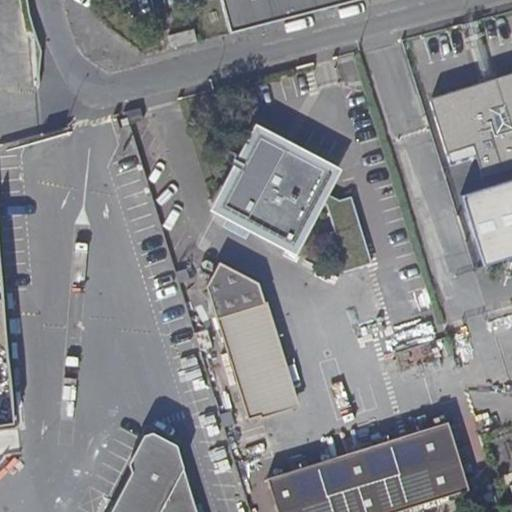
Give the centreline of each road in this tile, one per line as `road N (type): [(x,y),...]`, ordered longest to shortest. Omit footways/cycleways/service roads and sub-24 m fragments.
road 1 (residential): [(53,0),(70,61),(99,87),(463,0)]
road 2 (unknown): [(99,87),(87,144),(72,413),(38,511)]
road 3 (unknown): [(173,73),(200,176),(245,251),(321,344),(350,437)]
